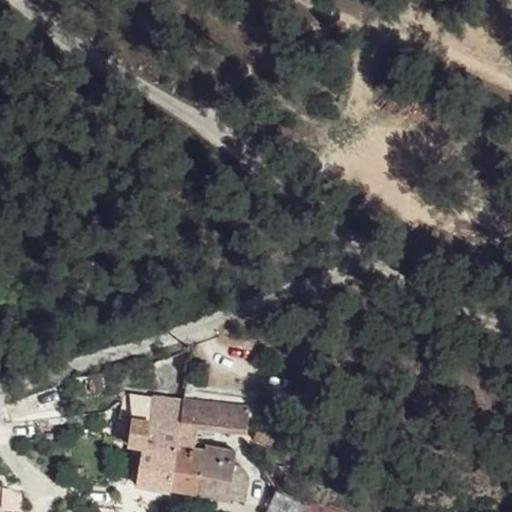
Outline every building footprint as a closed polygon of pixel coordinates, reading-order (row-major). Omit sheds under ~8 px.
[(177,428),(182,399),(152,397),(152,414),(120,410),(119,423),(131,424),(128,445),(139,446),(137,486),(168,488),(177,428)] [(245,407),(182,399),(177,428),(190,430),(245,431),(245,407)] [(252,425),(240,443),(250,448),(253,441),(274,449),(279,437),(252,425)] [(190,430),(177,428),(168,488),(243,495),(243,468),(235,463),(234,453),(189,446),(190,430)] [(58,468),(46,467),(45,477),(57,478),(58,468)] [(284,494),(272,511),(309,511),(311,507),(284,494)]
